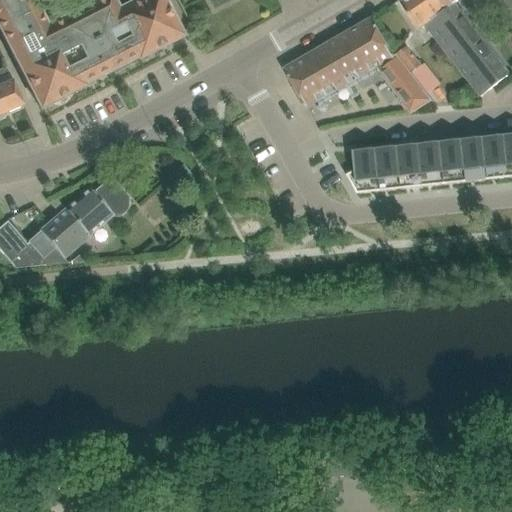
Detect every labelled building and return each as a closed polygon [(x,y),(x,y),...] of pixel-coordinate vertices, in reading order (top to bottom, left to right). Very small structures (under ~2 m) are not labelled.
[(110,72),(79,11),(46,27),(32,0),(0,0),(0,31),(4,39),(28,85),(40,109),(84,87),(83,85),(110,72)] [(112,0),(100,0),(79,11),(110,72),(137,58),(138,59),(182,37),(179,32),(162,0),(133,0),(135,2),(118,11),(112,0)] [(437,0),(400,0),(399,1),(400,2),(410,18),(418,30),(424,25),(432,35),(452,21),(437,0)] [(437,0),(452,21),(432,35),(469,81),(481,97),(510,75),(497,59),(455,3),(459,0),(437,0)] [(511,0),(500,0),(504,5),(511,16),(511,0)] [(424,90),(396,54),(393,57),(371,20),(285,69),(307,107),(376,68),(411,114),(432,101),(424,90)] [(406,47),(396,54),(424,90),(433,82),(406,47)] [(0,116),(24,106),(12,80),(11,80),(0,84),(0,116)] [(504,136),(483,138),(487,180),(509,178),(504,136)] [(483,138),(461,140),(466,183),(487,180),(483,138)] [(461,140),(440,143),(444,185),(466,183),(461,140)] [(440,143),(418,145),(423,187),(444,185),(440,143)] [(418,145),(397,147),(401,189),(423,187),(418,145)] [(397,147),(375,149),(380,192),(401,189),(397,147)] [(348,175),(347,176),(357,194),(380,192),(375,149),(353,152),(353,154),(355,173),(349,177),(348,175)] [(182,165),(174,172),(184,182),(191,176),(182,165)] [(118,217),(127,210),(128,198),(116,185),(104,184),(93,194),(89,190),(39,232),(27,243),(28,243),(26,245),(6,222),(0,227),(0,252),(13,267),(14,269),(40,266),(44,266),(44,265),(43,265),(42,260),(54,249),(62,259),(111,216),(118,217)] [(56,201),(49,204),(57,214),(63,209),(56,201)]
